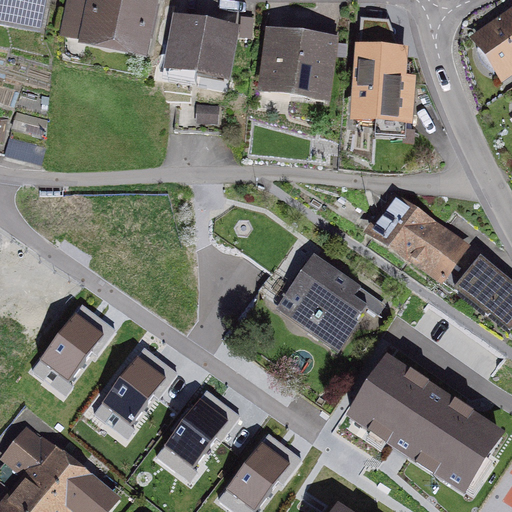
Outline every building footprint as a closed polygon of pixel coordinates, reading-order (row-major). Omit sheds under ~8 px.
[(46,0),(0,0),(0,26),(8,28),(9,20),(41,27),(46,0)] [(72,0),(67,24),(89,29),(87,39),(141,50),(144,37),(151,38),(157,7),(150,5),(151,0),(72,0)] [(511,17),(477,41),(503,77),(511,70),(511,17)] [(178,23),(170,67),(225,77),(233,33),(178,23)] [(271,38),(264,93),(325,101),(333,38),(317,36),(316,44),(271,38)] [(361,54),(357,121),(377,123),(377,117),(407,119),(410,85),(400,84),(402,56),(361,54)] [(223,135),(225,109),(176,106),(174,133),(223,135)] [(453,298),(463,283),(455,276),(471,250),(394,196),(364,240),(453,298)] [(314,260),(286,301),(315,321),(308,331),(319,339),(321,337),(337,348),(366,308),(344,292),(350,285),(314,260)] [(463,283),(453,298),(489,328),(491,326),(510,342),(511,339),(511,287),(480,263),(463,283)] [(101,334),(76,316),(45,359),(69,377),(101,334)] [(506,435),(386,356),(351,410),(472,488),(506,435)] [(164,375),(139,358),(108,401),(132,418),(164,375)] [(222,419),(198,402),(167,445),(191,462),(222,419)] [(105,511),(113,502),(28,433),(0,471),(0,481),(19,496),(5,511),(105,511)] [(284,461),(260,443),(228,486),(252,504),(284,461)] [(511,462),(491,495),(511,508),(511,462)]
